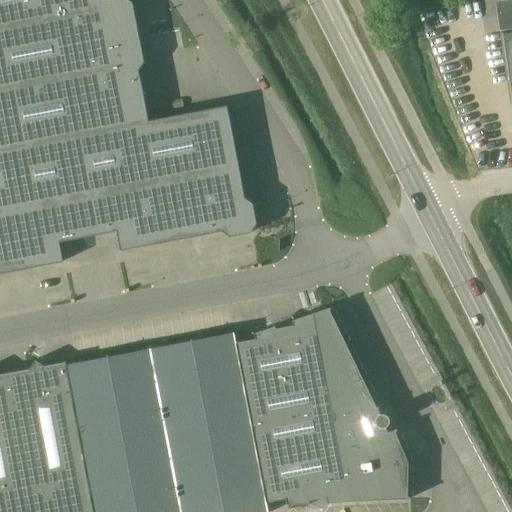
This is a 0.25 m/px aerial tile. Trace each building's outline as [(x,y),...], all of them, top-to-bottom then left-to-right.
[(0,0),(0,273),(64,262),(60,242),(118,231),(121,251),(230,230),(231,237),(252,233),(258,224),(254,203),(245,198),(228,106),(149,121),(138,64),(145,63),(133,3),(127,4),(125,0),(0,0)] [(511,0),(496,3),(501,33),(511,104),(511,103),(511,0)] [(312,314),(330,408),(348,502),(410,499),(410,496),(408,497),(409,463),(408,463),(395,432),(397,431),(397,429),(388,432),(386,427),(389,418),(381,415),(378,409),(379,408),(379,406),(377,407),(330,310),(332,310),(331,308),(312,314)] [(236,343),(251,423),(330,408),(312,314),(293,320),(292,319),(294,325),(276,329),(275,326),(274,326),(274,327),(254,333),(256,339),(236,343)] [(236,343),(234,333),(234,332),(219,335),(155,347),(155,344),(145,346),(146,349),(66,365),(88,481),(94,511),(268,511),(266,502),(251,423),(236,343)] [(66,362),(65,362),(64,362),(64,367),(50,370),(36,360),(29,369),(9,373),(10,377),(32,492),(88,481),(66,365),(66,362)] [(0,378),(0,498),(32,492),(10,377),(0,378)] [(286,499),(287,505),(308,504),(310,504),(309,501),(326,497),(328,503),(329,503),(348,502),(330,408),(251,423),(266,502),(286,499)] [(0,511),(94,511),(88,481),(32,492),(0,498),(0,511)]
